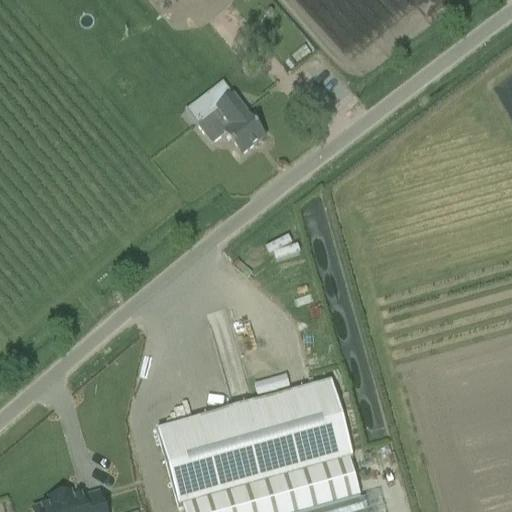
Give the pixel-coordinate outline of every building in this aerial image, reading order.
[(263,142),(231,101),(216,113),(230,130),(222,137),(240,160),(263,142)] [(285,380),(253,389),(256,401),(288,392),(285,380)] [(177,511),(180,511),(351,464),(329,386),(156,435),(177,511)] [(180,511),(364,511),(351,464),(180,511)] [(102,511),(98,498),(82,502),(81,500),(70,503),(69,497),(49,502),(51,509),(39,511),(102,511)]
